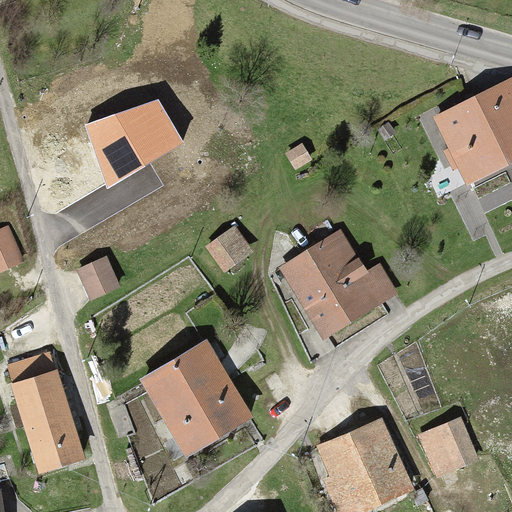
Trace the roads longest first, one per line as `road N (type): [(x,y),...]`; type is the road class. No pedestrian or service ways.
road 1 (residential): [(0,83),(116,511)]
road 2 (residential): [(511,267),(423,309),(320,393),(209,511)]
road 3 (secondary): [(332,0),(511,55)]
